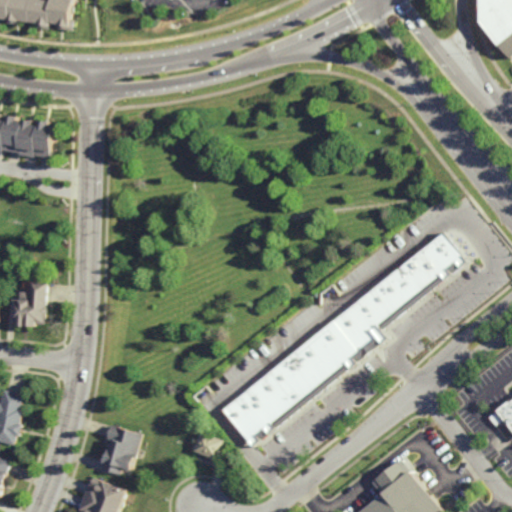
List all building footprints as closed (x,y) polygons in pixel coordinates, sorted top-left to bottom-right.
[(73,31),(78,0),(0,0),(0,17),(40,25),(40,28),(52,30),(53,23),(62,25),(61,29),(73,31)] [(511,0),(511,58),(482,22),(482,0),(511,0)] [(0,111),(6,113),(5,117),(11,118),(12,112),(22,114),(22,118),(28,119),(28,116),(38,118),(38,122),(43,123),(44,117),(54,118),(53,122),(61,124),(57,149),(56,148),(55,156),(40,154),(41,148),(40,148),(39,156),(23,154),(25,146),(24,146),(23,151),(8,149),(8,143),(6,151),(0,150),(0,111)] [(257,447),(227,410),(452,231),(476,261),(389,330),(395,338),(257,447)] [(53,306),(54,306),(54,312),(53,312),(52,323),(44,323),(44,325),(26,324),(26,322),(17,321),(18,297),(27,298),(28,290),(38,291),(38,281),(54,282),(53,306)] [(26,408),(28,409),(24,424),(27,424),(24,436),(21,435),(19,445),(0,439),(0,426),(3,414),(0,413),(0,402),(6,403),(9,389),(29,394),(26,408)] [(511,441),(493,417),(501,411),(499,409),(511,399),(511,400),(511,441)] [(135,470),(125,468),(123,474),(105,469),(109,453),(111,454),(112,449),(113,449),(115,440),(111,439),(115,425),(145,433),(135,470)] [(221,460),(197,451),(205,431),(228,440),(221,460)] [(10,474),(11,475),(3,497),(0,495),(0,455),(15,461),(10,474)] [(450,511),(364,511),(386,496),(376,484),(408,459),(418,472),(419,471),(450,511)] [(131,490),(122,511),(84,511),(85,511),(82,510),(92,483),(95,484),(97,477),(131,490)]
